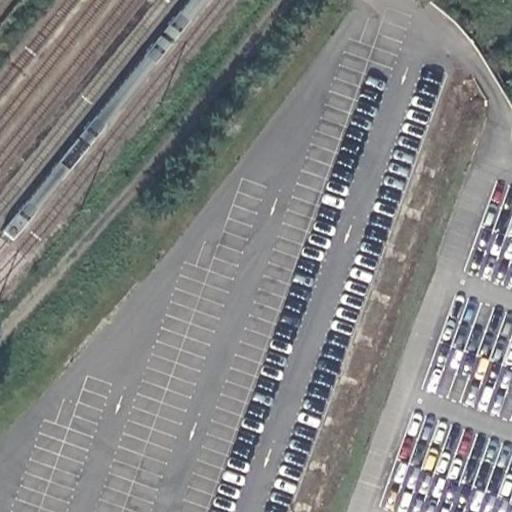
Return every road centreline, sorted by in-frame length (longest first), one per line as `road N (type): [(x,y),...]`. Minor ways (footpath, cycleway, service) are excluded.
road 1 (track): [(271,511),(451,32),(355,44),(109,341),(0,451)]
road 2 (track): [(286,0),(170,146),(0,336)]
road 3 (unknown): [(169,271),(85,511)]
